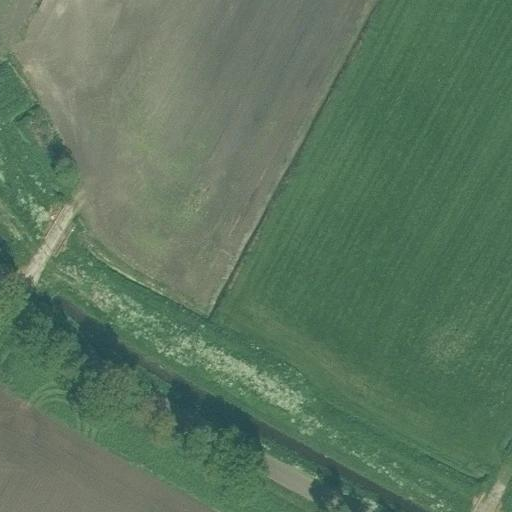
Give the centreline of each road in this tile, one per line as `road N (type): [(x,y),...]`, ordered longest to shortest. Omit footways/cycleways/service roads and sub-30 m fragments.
road 1 (track): [(0,188),(47,252),(124,307),(476,511)]
road 2 (unclassified): [(355,511),(110,377),(0,290)]
